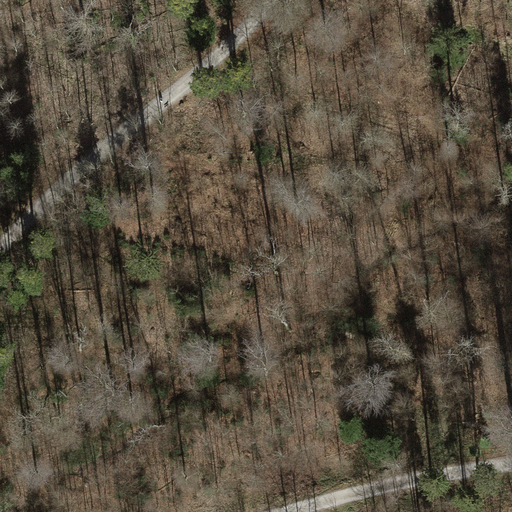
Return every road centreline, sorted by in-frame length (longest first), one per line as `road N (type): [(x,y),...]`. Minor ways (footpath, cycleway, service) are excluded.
road 1 (track): [(0,246),(237,39),(266,0)]
road 2 (track): [(297,511),(511,464)]
